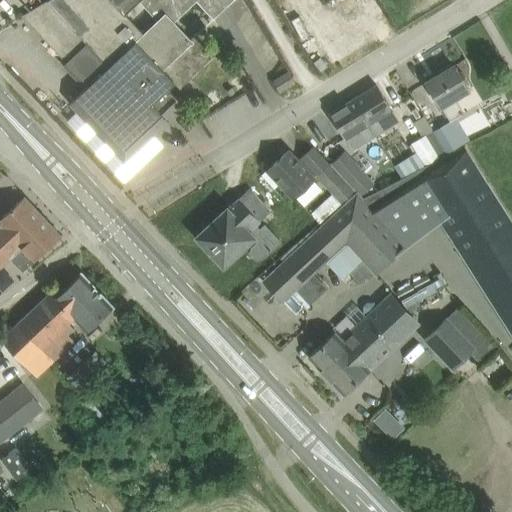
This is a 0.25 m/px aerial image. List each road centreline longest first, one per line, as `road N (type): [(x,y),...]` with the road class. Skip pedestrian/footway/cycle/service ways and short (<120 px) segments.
road 1 (primary): [(377,511),(110,226)]
road 2 (unclassified): [(174,183),(479,0)]
road 3 (primary): [(110,226),(0,109)]
